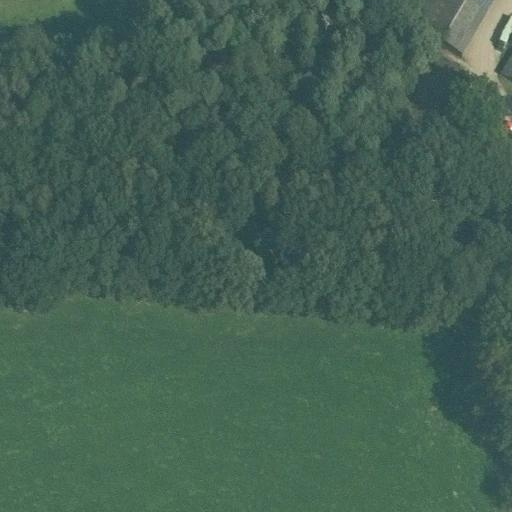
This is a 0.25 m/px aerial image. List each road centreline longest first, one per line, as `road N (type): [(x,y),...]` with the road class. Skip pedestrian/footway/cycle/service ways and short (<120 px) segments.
road 1 (track): [(0,87),(121,55),(222,0)]
road 2 (track): [(449,511),(440,429),(450,402),(511,333)]
road 3 (track): [(511,127),(481,66),(511,1)]
